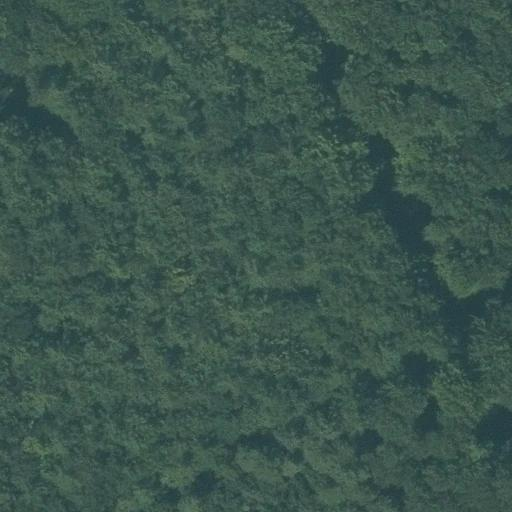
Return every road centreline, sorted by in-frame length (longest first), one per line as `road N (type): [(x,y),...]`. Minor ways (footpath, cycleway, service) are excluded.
road 1 (track): [(460,305),(118,511)]
road 2 (track): [(460,305),(296,0)]
